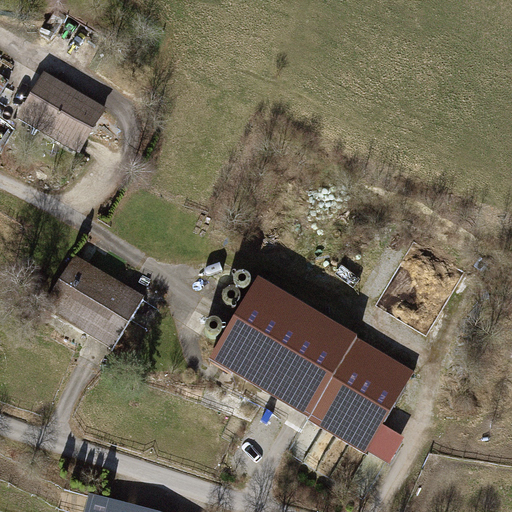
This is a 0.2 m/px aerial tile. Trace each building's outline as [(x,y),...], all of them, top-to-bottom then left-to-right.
[(46,67),(16,114),(75,151),(105,105),(46,67)] [(424,371),(254,269),(204,352),(374,454),(424,371)] [(57,319),(109,355),(143,305),(90,270),(57,319)] [(390,432),(374,456),(393,468),(408,444),(390,432)] [(145,511),(86,498),(82,511),(145,511)]
